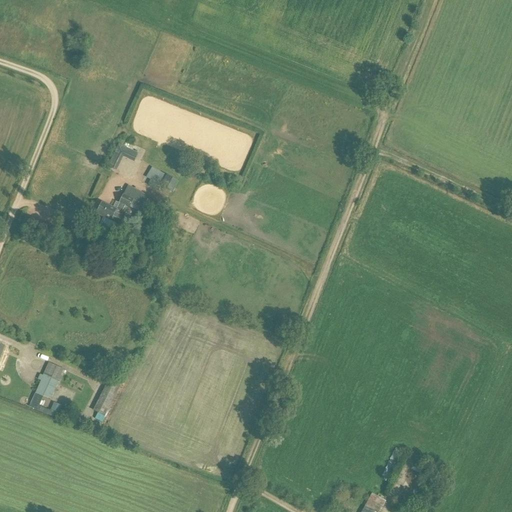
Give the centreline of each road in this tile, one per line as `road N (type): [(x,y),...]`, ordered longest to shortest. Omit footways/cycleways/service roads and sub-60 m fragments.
road 1 (track): [(229,511),(372,146)]
road 2 (track): [(0,247),(54,108),(46,80),(0,62)]
road 3 (track): [(372,146),(430,0)]
road 4 (track): [(372,146),(511,212)]
